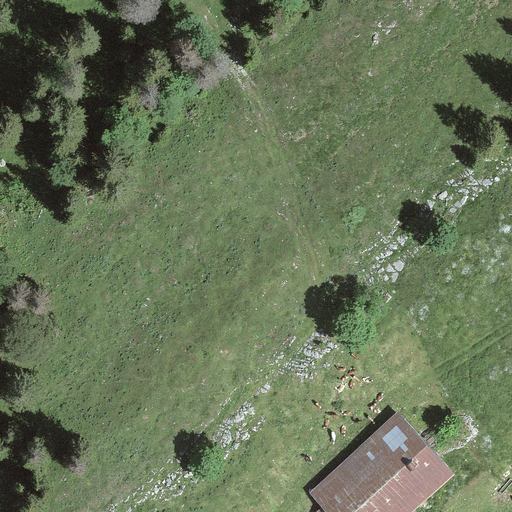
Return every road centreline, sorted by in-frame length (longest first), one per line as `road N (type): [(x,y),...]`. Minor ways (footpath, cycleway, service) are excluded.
road 1 (track): [(384,395),(342,368),(267,120),(195,0)]
road 2 (track): [(276,511),(283,478),(384,395),(511,330)]
